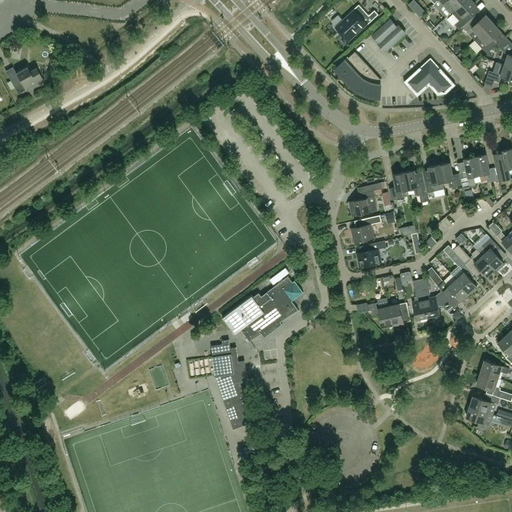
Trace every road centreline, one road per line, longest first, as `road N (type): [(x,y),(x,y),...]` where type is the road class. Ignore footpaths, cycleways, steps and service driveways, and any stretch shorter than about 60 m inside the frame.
road 1 (residential): [(511,196),(421,262),(344,280),(328,210),(356,128)]
road 2 (tertiary): [(356,128),(394,131),(511,107)]
road 3 (residential): [(0,33),(37,6),(116,13),(141,0)]
road 4 (tertiary): [(212,0),(308,91)]
